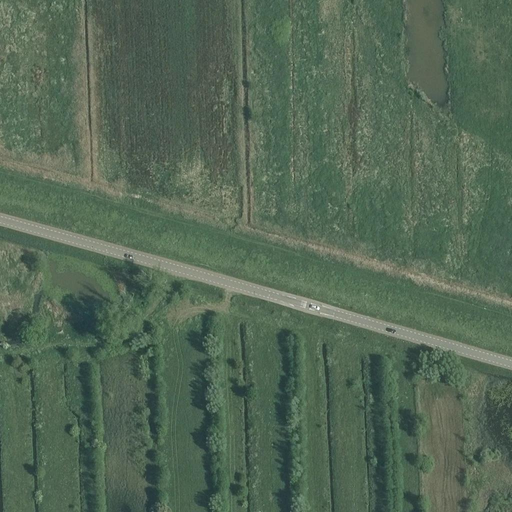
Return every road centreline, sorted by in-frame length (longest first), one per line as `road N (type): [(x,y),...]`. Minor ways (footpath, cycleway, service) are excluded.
road 1 (unclassified): [(511,364),(0,220)]
road 2 (track): [(0,175),(511,315)]
